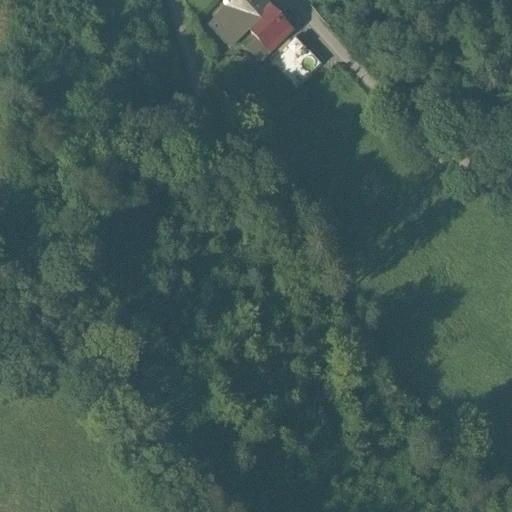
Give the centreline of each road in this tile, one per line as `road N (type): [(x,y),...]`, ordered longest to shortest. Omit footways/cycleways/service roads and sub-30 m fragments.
road 1 (track): [(223,511),(54,324),(31,306),(0,312)]
road 2 (residential): [(511,210),(392,108),(291,0)]
